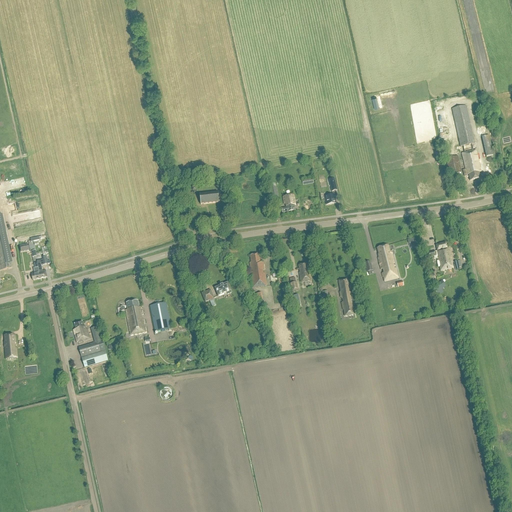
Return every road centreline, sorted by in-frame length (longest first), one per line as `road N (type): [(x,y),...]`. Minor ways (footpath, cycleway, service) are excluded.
road 1 (tertiary): [(47,289),(238,236),(511,196)]
road 2 (unclassified): [(95,511),(47,289)]
